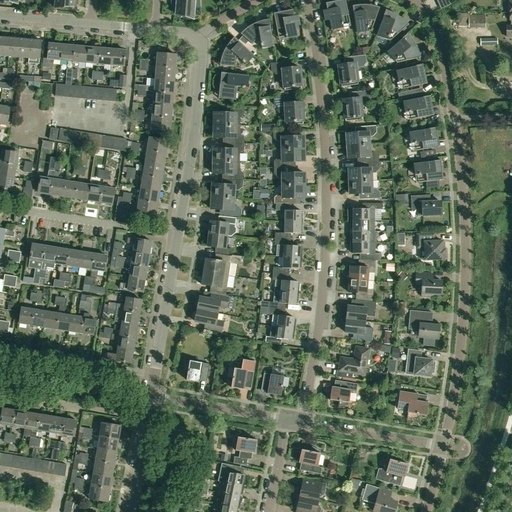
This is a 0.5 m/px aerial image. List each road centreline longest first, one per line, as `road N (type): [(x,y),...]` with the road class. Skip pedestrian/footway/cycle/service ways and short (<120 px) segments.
road 1 (residential): [(302,423),(324,261),(326,153),(308,0)]
road 2 (residential): [(453,118),(465,253),(443,445)]
road 3 (residential): [(175,234),(201,33)]
road 4 (residential): [(0,207),(175,234)]
road 5 (residential): [(0,394),(146,418)]
road 6 (residential): [(154,374),(9,350)]
road 7 (residential): [(443,445),(302,423)]
road 8 (residential): [(154,374),(175,234)]
road 9 (residential): [(288,420),(149,397)]
road 10 (residential): [(453,118),(438,42),(412,0)]
